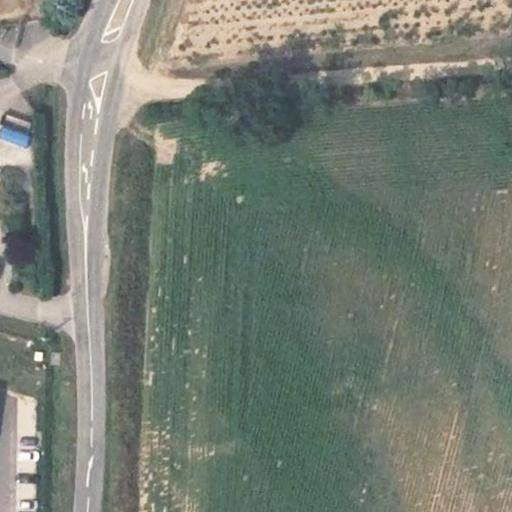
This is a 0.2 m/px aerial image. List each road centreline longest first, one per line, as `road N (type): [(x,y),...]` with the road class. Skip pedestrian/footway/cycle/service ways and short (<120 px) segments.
road 1 (tertiary): [(122,0),(87,133),(87,511)]
road 2 (track): [(95,88),(153,96),(511,63)]
